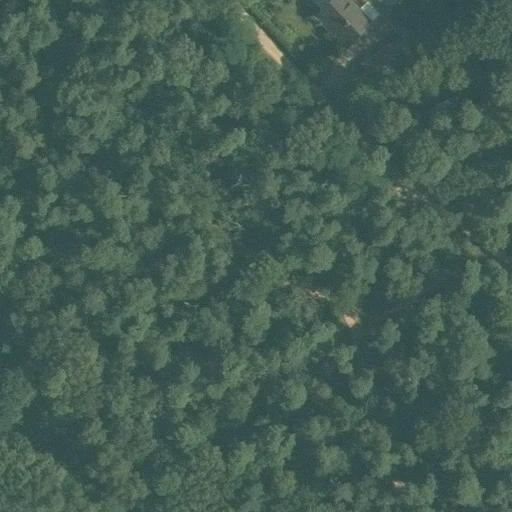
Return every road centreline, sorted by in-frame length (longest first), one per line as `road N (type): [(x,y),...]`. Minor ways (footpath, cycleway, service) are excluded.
road 1 (track): [(511,245),(436,292),(349,316),(397,169)]
road 2 (track): [(349,316),(313,357),(294,395),(260,511)]
road 3 (track): [(511,259),(353,131)]
road 4 (track): [(353,131),(237,0)]
road 5 (track): [(511,65),(353,131)]
